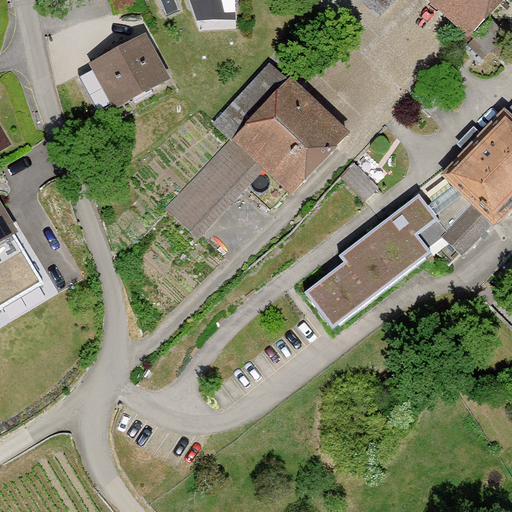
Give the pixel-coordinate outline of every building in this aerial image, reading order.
[(188,0),(196,24),(236,22),(235,0),(188,0)] [(511,0),(358,0),(380,19),(397,0),(426,0),(474,43),(511,1),(511,0)] [(146,36),(88,67),(113,114),(171,83),(146,36)] [(200,240),(262,173),(291,199),(348,138),(269,66),(213,126),(229,141),(167,209),(200,240)] [(507,114),(441,179),(472,207),(441,238),(464,262),(511,215),(511,119),(507,114)] [(0,146),(12,140),(0,119),(0,146)] [(367,198),(380,185),(355,161),(342,174),(367,198)] [(442,221),(422,196),(342,257),(347,265),(303,299),(331,335),(436,255),(422,237),(442,221)] [(0,245),(19,235),(0,202),(0,245)]
